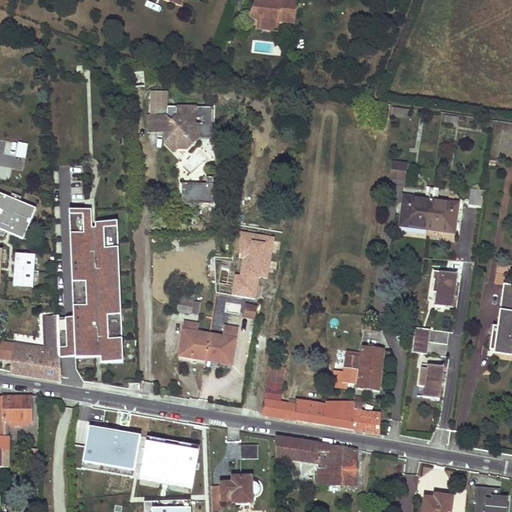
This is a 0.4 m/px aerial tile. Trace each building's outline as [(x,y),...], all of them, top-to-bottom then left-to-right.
[(295,15),(296,0),(280,0),(280,2),(280,4),(274,4),(274,2),(260,0),(256,0),(249,18),(258,21),(257,25),(274,31),(278,22),(286,23),(287,15),(295,15)] [(294,23),(295,15),(287,15),(286,23),(294,23)] [(166,116),(156,116),(156,132),(165,132),(170,137),(164,143),(173,152),(177,149),(187,149),(187,138),(198,138),(199,124),(195,124),(195,107),(177,107),(177,117),(172,121),(166,116)] [(392,108),(391,116),(403,117),(404,109),(392,108)] [(156,116),(148,116),(148,132),(156,132),(156,116)] [(187,138),(187,149),(198,138),(187,138)] [(19,143),(16,156),(25,158),(28,144),(19,143)] [(392,163),(390,179),(404,181),(406,165),(392,163)] [(206,184),(182,183),(181,198),(206,199),(206,184)] [(404,198),(401,225),(427,229),(432,188),(427,188),(425,201),(404,198)] [(427,229),(453,232),(457,205),(436,202),(438,189),(432,188),(427,229)] [(481,190),(470,189),(468,205),(479,206),(481,190)] [(10,198),(0,194),(0,229),(6,232),(23,240),(23,238),(27,229),(36,209),(19,202),(10,198)] [(11,194),(10,198),(19,202),(21,198),(11,194)] [(91,210),(69,210),(72,318),(57,319),(57,328),(58,352),(58,358),(73,357),(73,359),(101,357),(101,363),(123,363),(116,222),(95,223),(95,228),(91,228),(91,210)] [(27,229),(23,238),(28,240),(32,231),(27,229)] [(274,239),(241,233),(240,258),(244,259),(241,277),(236,276),(232,296),(254,300),(259,277),(267,278),(274,239)] [(33,287),(35,255),(16,254),(14,286),(33,287)] [(452,309),(456,282),(445,281),(446,273),(433,271),(432,280),(434,280),(432,292),(437,293),(435,306),(445,308),(445,309),(449,310),(449,308),(452,309)] [(457,275),(446,273),(445,281),(456,282),(457,275)] [(511,285),(504,285),(498,327),(494,351),(511,353),(511,285)] [(195,295),(180,292),(179,299),(193,301),(195,295)] [(179,299),(176,312),(191,315),(193,301),(179,299)] [(241,299),(238,315),(256,318),(257,310),(247,309),(249,301),(241,299)] [(198,316),(200,302),(193,301),(191,315),(198,316)] [(57,316),(45,317),(45,329),(57,328),(57,319),(57,316)] [(184,322),(179,356),(192,359),(193,356),(206,358),(209,334),(197,332),(198,324),(184,322)] [(225,326),(223,337),(209,334),(206,358),(218,360),(218,363),(232,365),(238,328),(225,326)] [(414,327),(411,352),(427,354),(430,330),(414,327)] [(57,328),(45,329),(46,350),(58,352),(57,328)] [(285,345),(286,337),(275,336),(274,344),(285,345)] [(0,342),(0,354),(12,357),(12,361),(10,374),(37,378),(59,382),(58,352),(46,350),(0,342)] [(380,371),(383,350),(362,348),(360,368),(380,371)] [(287,354),(277,353),(275,367),(285,368),(287,354)] [(359,358),(346,356),(342,383),(356,384),(359,358)] [(435,401),(435,399),(439,400),(442,383),(434,381),(434,377),(439,378),(441,367),(427,365),(427,370),(421,368),(418,387),(424,388),(423,398),(431,399),(430,400),(435,401)] [(280,402),(285,368),(275,367),(275,369),(270,368),(263,412),(262,416),(277,418),(280,402)] [(444,368),(441,367),(439,378),(434,377),(434,381),(442,383),(444,368)] [(357,388),(378,391),(380,371),(360,368),(357,388)] [(8,457),(8,438),(7,438),(7,425),(7,423),(29,424),(31,424),(31,397),(0,397),(0,456),(2,457),(8,457)] [(325,405),(295,401),(295,405),(280,402),(277,418),(354,431),(354,403),(325,403),(325,405)] [(380,435),(380,414),(362,413),(363,404),(354,403),(354,431),(380,435)] [(141,437),(89,428),(82,470),(85,470),(86,465),(131,473),(130,478),(134,479),(141,437)] [(150,438),(147,438),(140,480),(192,489),(199,447),(196,446),(195,452),(150,444),(150,438)] [(196,446),(150,438),(150,444),(195,452),(196,446)] [(317,464),(317,483),(328,484),(328,485),(357,486),(356,450),(276,438),(275,458),(276,458),(317,464)] [(240,446),(241,459),(258,459),(258,445),(240,446)] [(86,465),(85,470),(130,478),(131,473),(86,465)] [(233,478),(233,484),(221,484),(221,487),(222,501),(233,500),(233,503),(252,503),(252,494),(254,494),(255,494),(257,493),(258,492),(259,489),(259,487),(258,485),(256,483),(254,483),(251,483),(251,478),(233,478)] [(221,487),(211,487),(212,501),(222,501),(221,487)] [(491,489),(475,487),(474,503),(476,504),(474,511),(507,511),(508,498),(500,497),(492,496),(493,492),(491,489)] [(500,490),(493,489),(493,492),(492,496),(500,497),(500,490)] [(449,511),(452,498),(440,497),(440,501),(435,500),(425,499),(425,500),(418,499),(415,511),(449,511)] [(190,511),(190,501),(144,503),(144,508),(151,508),(151,511),(190,511)] [(222,501),(212,501),(212,511),(222,511),(222,501)]
